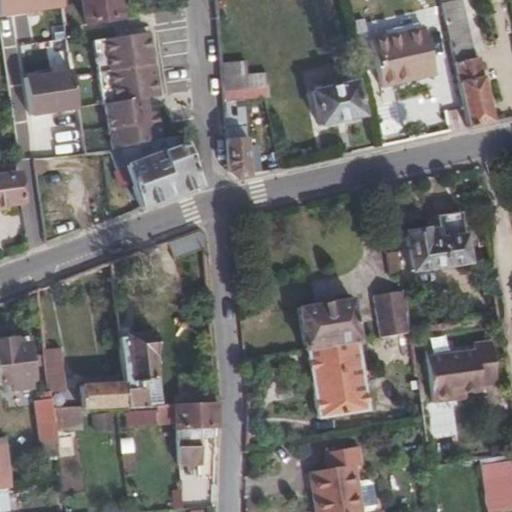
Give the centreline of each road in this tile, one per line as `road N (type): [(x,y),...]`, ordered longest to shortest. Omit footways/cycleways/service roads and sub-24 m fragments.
road 1 (residential): [(217,202),(224,511)]
road 2 (secondary): [(489,140),(217,202)]
road 3 (secondary): [(217,202),(0,284)]
road 4 (residential): [(199,0),(217,202)]
road 5 (residential): [(489,140),(511,298)]
